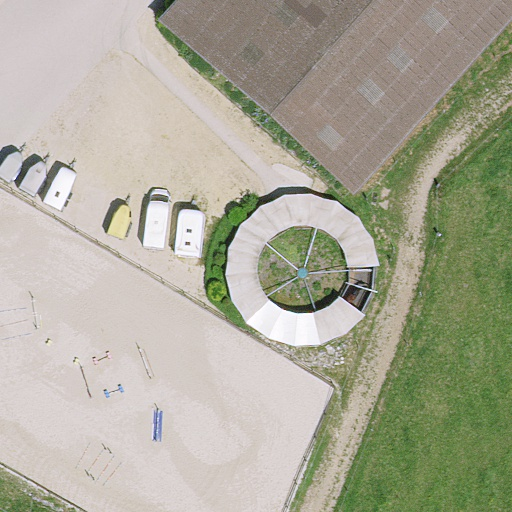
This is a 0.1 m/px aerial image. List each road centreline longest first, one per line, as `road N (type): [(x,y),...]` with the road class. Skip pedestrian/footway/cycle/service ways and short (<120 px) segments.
road 1 (track): [(511,84),(493,94),(312,511)]
road 2 (residential): [(0,133),(111,10)]
